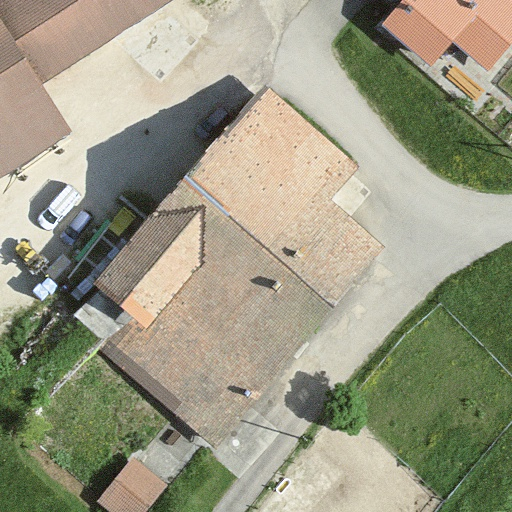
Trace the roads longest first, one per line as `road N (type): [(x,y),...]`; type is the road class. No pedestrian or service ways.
road 1 (unclassified): [(511,225),(432,256),(273,433),(217,511)]
road 2 (unclassified): [(511,219),(458,212),(404,177),(319,76),(270,0)]
